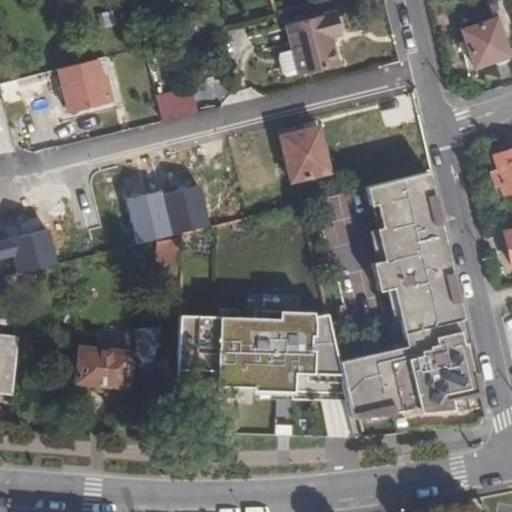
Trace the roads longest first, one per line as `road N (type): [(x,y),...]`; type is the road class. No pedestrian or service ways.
road 1 (residential): [(0,196),(9,194),(4,168),(426,65)]
road 2 (residential): [(0,486),(188,498),(299,496),(346,486)]
road 3 (residential): [(511,455),(437,133)]
road 4 (residential): [(346,486),(511,464)]
